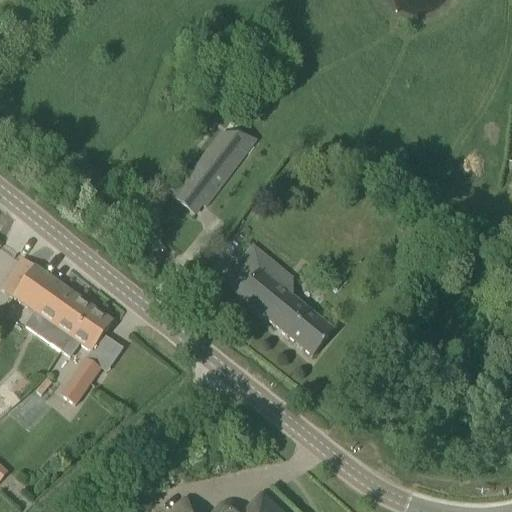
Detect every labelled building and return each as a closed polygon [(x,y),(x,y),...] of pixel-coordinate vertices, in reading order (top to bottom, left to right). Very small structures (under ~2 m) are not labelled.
[(179,190),(171,200),(194,218),(201,207),(204,210),(246,155),(220,136),(179,190)] [(289,294),(296,284),(253,248),(222,285),(312,359),(334,333),(289,294)] [(21,261),(0,291),(69,342),(61,352),(70,358),(78,348),(90,356),(112,324),(21,261)] [(59,397),(74,407),(100,370),(85,359),(59,397)] [(22,379),(10,391),(17,398),(29,386),(22,379)] [(45,381),(35,393),(40,398),(50,385),(45,381)] [(377,421),(386,428),(393,419),(385,412),(377,421)] [(275,511),(260,498),(246,511),(240,511),(238,509),(236,508),(233,507),(231,506),(228,506),(226,506),(223,507),(222,507),(221,508),(219,509),(216,511),(195,511),(184,501),(174,511),(275,511)]
